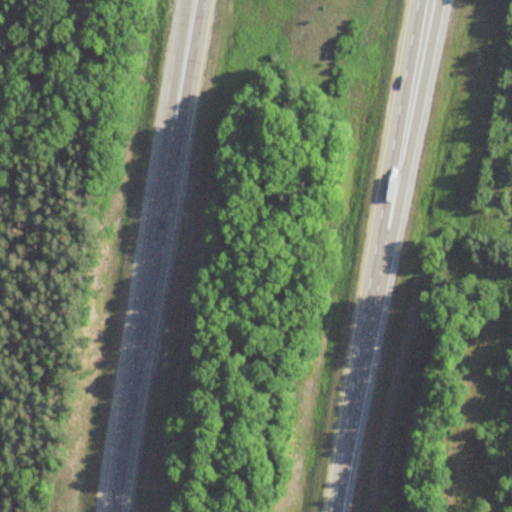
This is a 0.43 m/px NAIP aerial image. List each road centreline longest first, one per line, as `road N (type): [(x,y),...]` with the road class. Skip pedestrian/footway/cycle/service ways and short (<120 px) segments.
road 1 (motorway): [(202,0),(117,511)]
road 2 (motorway): [(329,511),(412,0)]
road 3 (motorway): [(185,0),(156,177),(149,305)]
road 4 (motorway): [(364,295),(391,225),(436,0)]
